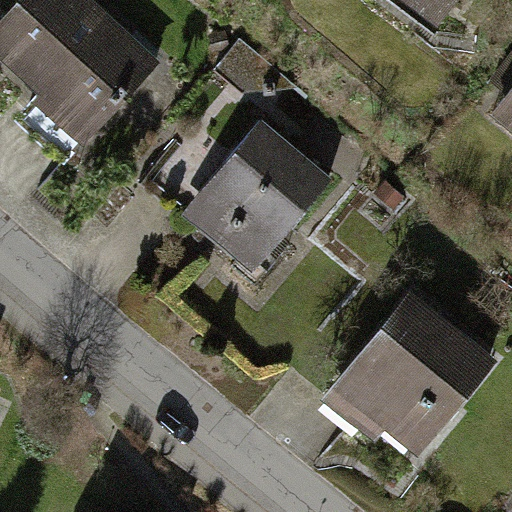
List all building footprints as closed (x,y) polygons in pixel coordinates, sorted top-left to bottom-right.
[(142,55),(84,0),(15,0),(0,16),(0,77),(63,137),(142,55)] [(442,0),(392,0),(424,24),(442,0)] [(511,85),(501,98),(511,107),(511,85)] [(323,184),(251,123),(174,215),(245,275),(323,184)] [(485,360),(401,292),(325,386),(408,454),(485,360)]
